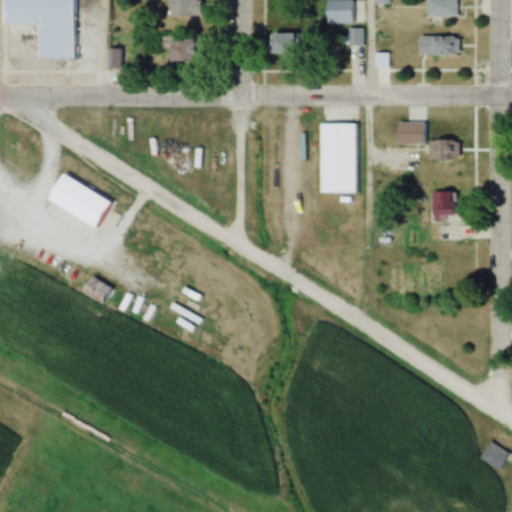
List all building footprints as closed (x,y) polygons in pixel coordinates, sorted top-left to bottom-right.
[(72,59),(72,0),(1,0),(1,25),(36,25),(36,59),(72,59)] [(166,0),(167,17),(199,17),(198,0),(166,0)] [(424,0),(425,18),(456,18),(456,0),(424,0)] [(352,24),(352,1),(324,1),(324,24),(352,24)] [(362,46),(362,30),(346,30),(346,46),(362,46)] [(267,54),(296,54),(296,34),(267,34),(267,54)] [(190,37),(167,40),(170,63),(192,60),(190,37)] [(417,56),(456,56),(456,37),(417,37),(417,56)] [(107,69),(120,68),(119,50),(107,50),(107,69)] [(388,69),(388,54),(377,54),(376,68),(388,69)] [(327,189),(327,119),(359,119),(359,189),(327,189)] [(387,166),(387,135),(374,135),(375,167),(387,166)] [(101,223),(55,193),(71,170),(117,199),(101,223)] [(456,192),(431,192),(431,221),(456,221),(456,192)] [(440,242),(455,242),(455,226),(440,226),(440,242)] [(478,458),(498,471),(508,454),(488,442),(478,458)]
